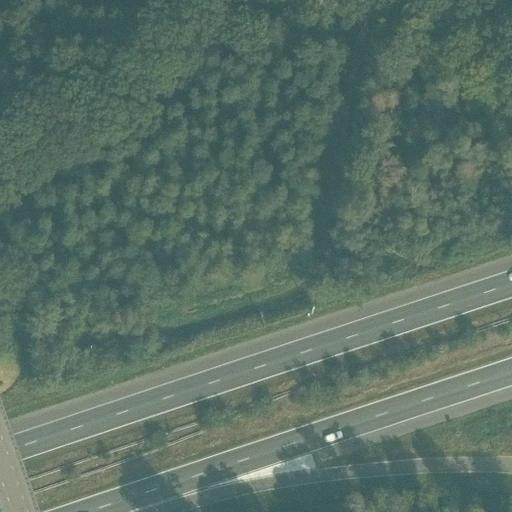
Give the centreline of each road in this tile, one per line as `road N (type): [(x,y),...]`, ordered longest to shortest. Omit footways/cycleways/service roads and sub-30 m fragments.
road 1 (motorway): [(511,289),(0,458)]
road 2 (motorway): [(121,501),(511,372)]
road 3 (motorway): [(121,501),(312,477),(511,469)]
